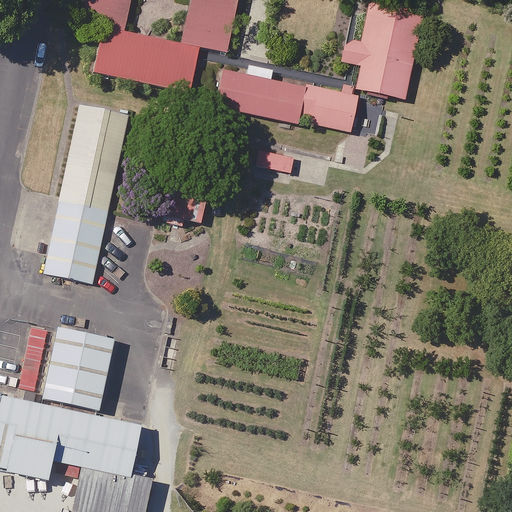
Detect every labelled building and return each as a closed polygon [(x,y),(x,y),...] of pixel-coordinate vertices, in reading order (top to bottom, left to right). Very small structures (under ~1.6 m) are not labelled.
[(126,0),(79,0),(75,17),(103,23),(92,72),(191,93),(200,50),(226,55),(237,0),(193,0),(183,48),(119,34),(126,0)] [(425,9),(381,0),(366,0),(359,40),(351,38),(343,44),(340,62),(356,66),(351,91),(406,102),(425,9)] [(301,86),(225,71),(218,104),(295,120),(295,115),(311,118),(310,122),(352,131),(359,94),(302,83),(301,86)] [(127,114),(78,103),(40,272),(89,283),(127,114)] [(248,163),(251,148),(240,146),(237,161),(248,163)] [(294,157),(260,150),(256,166),(290,174),(294,157)] [(208,196),(156,183),(150,211),(201,223),(208,196)] [(32,391),(44,327),(27,324),(16,388),(32,391)] [(115,338),(57,326),(41,398),(99,410),(115,338)] [(132,473),(144,422),(0,389),(0,468),(46,479),(51,458),(85,466),(75,510),(85,511),(141,511),(149,476),(132,473)]
